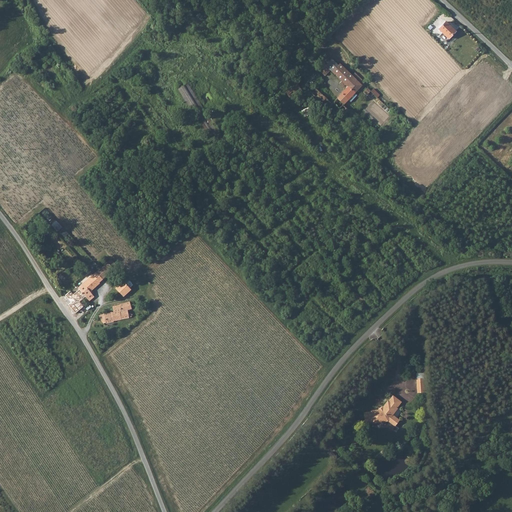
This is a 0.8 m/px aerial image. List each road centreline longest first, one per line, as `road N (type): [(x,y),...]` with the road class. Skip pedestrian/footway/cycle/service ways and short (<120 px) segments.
road 1 (unclassified): [(213,511),(285,436),(352,347),(412,290),(448,269),(511,262)]
road 2 (unclassified): [(163,511),(99,367),(0,215)]
